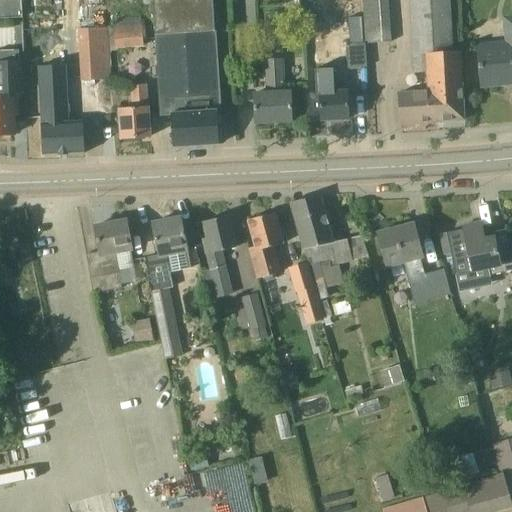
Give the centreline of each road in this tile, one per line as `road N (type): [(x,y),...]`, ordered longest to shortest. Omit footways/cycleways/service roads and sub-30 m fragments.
road 1 (tertiary): [(0,185),(511,159)]
road 2 (unknown): [(386,167),(385,0)]
